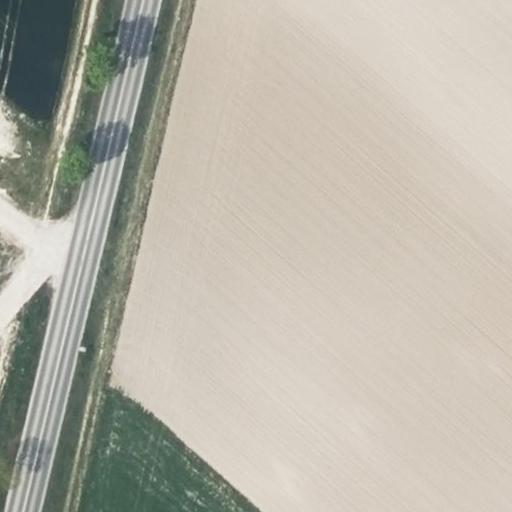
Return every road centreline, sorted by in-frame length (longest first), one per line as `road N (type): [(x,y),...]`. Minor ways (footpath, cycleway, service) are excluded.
road 1 (secondary): [(17,511),(140,0)]
road 2 (track): [(190,0),(75,511)]
road 3 (track): [(98,0),(42,234)]
